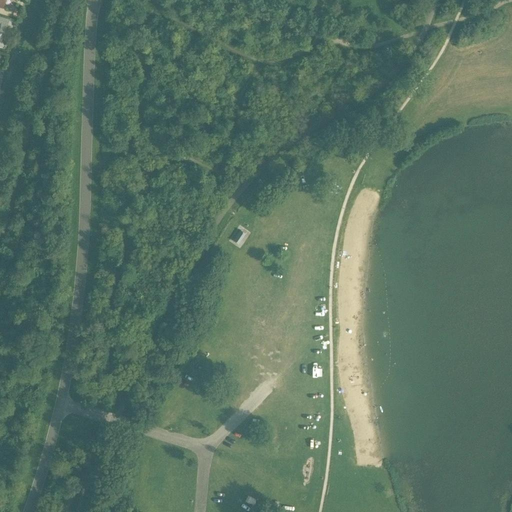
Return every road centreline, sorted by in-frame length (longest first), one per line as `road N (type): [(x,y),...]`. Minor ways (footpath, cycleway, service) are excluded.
road 1 (unclassified): [(28,511),(72,339),(95,0)]
road 2 (unknown): [(511,1),(367,46),(202,0)]
road 3 (unknown): [(63,0),(0,244)]
